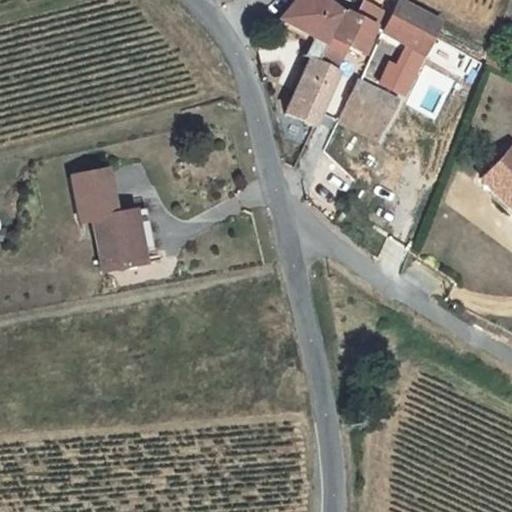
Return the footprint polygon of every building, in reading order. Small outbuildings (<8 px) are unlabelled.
[(358,5),(351,0),(299,0),(280,23),(333,46),(346,15),(352,17),(358,5)] [(401,100),(443,17),(409,0),(396,0),(382,27),(408,41),(399,59),(405,63),(389,93),(361,78),(338,123),(378,144),(388,125),(407,134),(419,109),(401,100)] [(378,19),(358,5),(352,17),(346,15),(333,46),(328,57),(345,66),(351,52),(361,57),(378,19)] [(317,129),(344,69),(315,55),(297,94),(306,98),(302,105),(295,101),(289,112),(317,129)] [(511,147),(485,176),(511,201),(511,206),(509,210),(511,212),(511,147)] [(96,219),(106,275),(145,268),(143,254),(135,209),(115,212),(107,167),(72,173),(81,221),(96,219)] [(158,252),(150,206),(135,209),(143,254),(158,252)]
